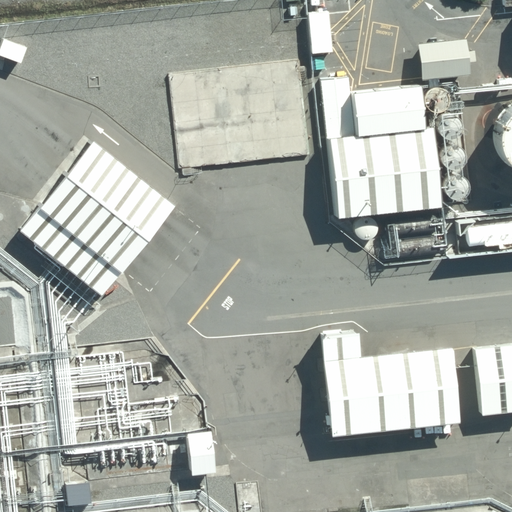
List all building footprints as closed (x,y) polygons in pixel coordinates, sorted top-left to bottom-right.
[(419,79),(466,76),(464,40),(417,43),(419,79)] [(228,179),(304,171),(291,58),(163,72),(174,170),(227,164),(228,179)] [(422,103),(424,106),(427,108),(431,109),(434,109),(438,107),(440,105),(442,101),(443,98),(442,94),(440,91),(437,88),(434,87),(430,87),(427,88),(424,90),(422,93),(421,96),(421,99),(422,103)] [(511,107),(506,114),(501,121),(498,130),(498,139),(500,147),(504,155),(510,162),(511,163),(511,107)] [(436,133),(438,136),(441,138),(445,139),(449,139),(452,138),(455,135),(457,132),(457,128),(456,124),(455,121),(452,119),(448,117),(445,117),(441,118),(438,120),(436,123),(435,126),(435,130),(436,133)] [(328,217),(427,206),(418,125),(319,135),(328,217)] [(98,291),(168,200),(86,138),(16,229),(98,291)] [(438,165),(441,168),(444,170),(447,171),(451,171),(454,169),(457,167),(459,163),(459,160),(459,156),(457,153),(454,150),(450,149),(447,149),(444,150),(441,152),(438,155),(437,158),(437,161),(438,165)] [(442,194),(445,197),(448,199),(451,200),(455,199),(458,198),(461,195),(463,192),(463,188),(463,185),(461,182),(458,179),(454,178),(451,178),(447,179),(444,181),(442,183),(441,187),(441,190),(442,194)] [(435,216),(386,221),(387,237),(436,231),(435,216)] [(355,235),(357,238),(360,240),(363,241),(367,241),(371,239),(373,237),(375,233),(376,230),(375,226),(373,223),(370,220),(367,219),(363,219),(360,220),(357,222),(355,225),(353,228),(353,232),(355,235)] [(511,225),(466,231),(467,246),(511,241),(511,225)] [(432,237),(383,243),(385,258),(434,253),(432,237)] [(328,432),(452,419),(444,348),(357,357),(354,330),(318,334),(328,432)] [(211,431),(186,432),(190,474),(215,472),(211,431)] [(64,481),(67,503),(90,499),(87,478),(64,481)]
